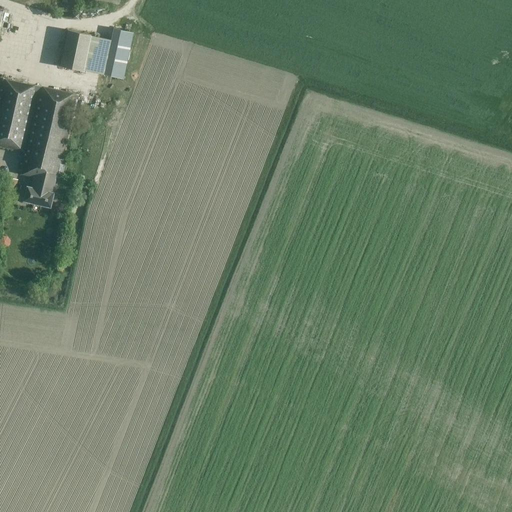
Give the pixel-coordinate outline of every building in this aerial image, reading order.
[(123,79),(131,43),(134,32),(114,28),(112,39),(104,75),(123,79)] [(91,35),(68,30),(60,66),(84,71),(84,70),(91,35)] [(103,75),(111,39),(108,38),(91,35),(84,70),(101,74),(103,75)] [(56,177),(59,178),(62,176),(64,165),(62,165),(79,94),(0,77),(0,146),(24,152),(19,173),(33,177),(31,188),(27,187),(24,201),(51,208),(54,193),(52,193),(56,177)] [(16,192),(18,180),(7,178),(5,190),(16,192)] [(12,246),(11,236),(0,237),(1,247),(12,246)]
